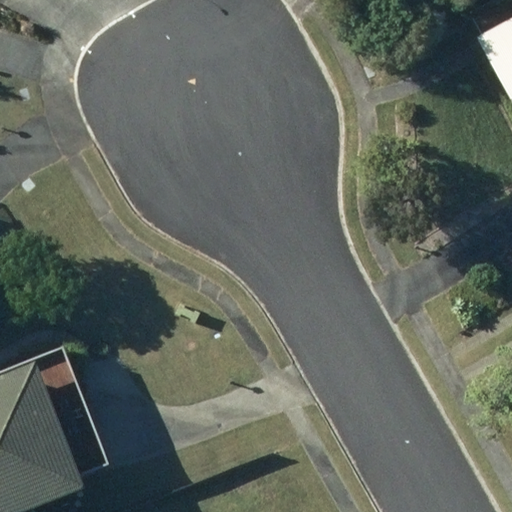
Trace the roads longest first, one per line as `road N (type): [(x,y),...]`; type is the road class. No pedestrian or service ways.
road 1 (residential): [(220,114),(442,511)]
road 2 (residential): [(220,114),(0,6)]
